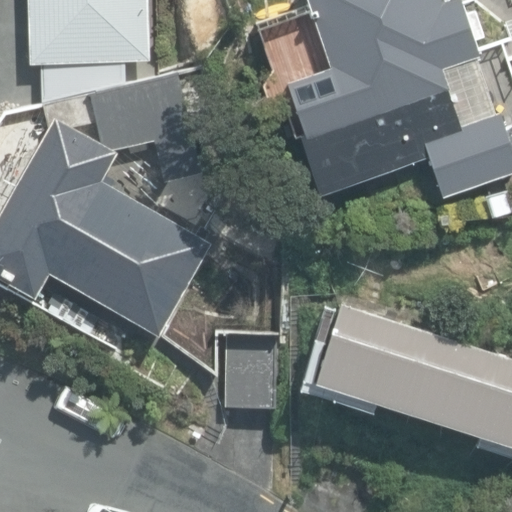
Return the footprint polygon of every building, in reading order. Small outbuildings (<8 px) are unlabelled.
[(28,0),(30,60),(150,57),(148,0),(28,0)] [(427,154),(440,193),(511,168),(511,146),(499,109),(460,122),(441,67),(480,54),(461,0),(309,0),(331,65),(288,80),(307,135),(298,138),(316,192),(427,154)] [(202,172),(180,71),(42,102),(48,128),(0,212),(0,277),(34,297),(48,272),(158,334),(210,241),(100,179),(117,151),(113,149),(155,139),(164,180),(202,172)] [(493,216),(511,209),(511,196),(509,186),(486,194),(493,216)] [(315,379),(511,443),(511,355),(342,299),(315,379)] [(224,405),(276,406),(278,330),(226,329),(224,405)]
